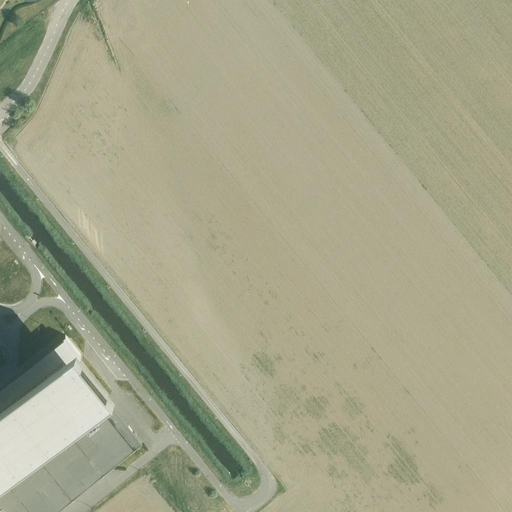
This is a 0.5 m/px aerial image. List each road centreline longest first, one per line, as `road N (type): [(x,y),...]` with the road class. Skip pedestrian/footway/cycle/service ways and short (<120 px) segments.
road 1 (unclassified): [(174,431),(237,507),(265,493),(266,472),(0,145)]
road 2 (unclassified): [(73,305),(174,431)]
road 3 (unclassified): [(0,114),(36,72),(72,0)]
road 4 (unclassified): [(74,511),(174,431)]
